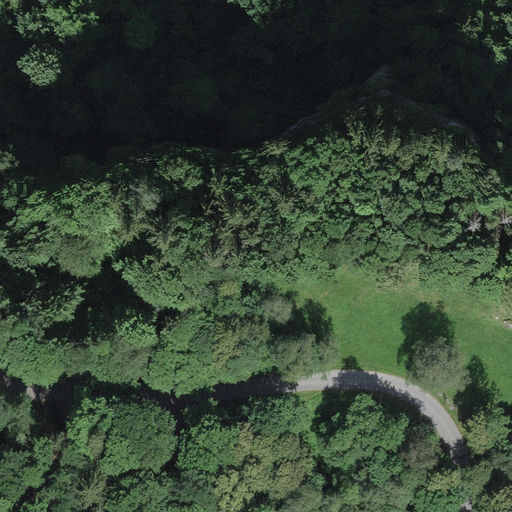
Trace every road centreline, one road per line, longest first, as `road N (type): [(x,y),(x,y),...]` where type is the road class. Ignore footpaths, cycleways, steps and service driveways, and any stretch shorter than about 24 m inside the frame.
road 1 (unclassified): [(0,385),(119,397),(316,385),(437,401),(456,445),(453,511)]
road 2 (track): [(190,393),(150,511)]
